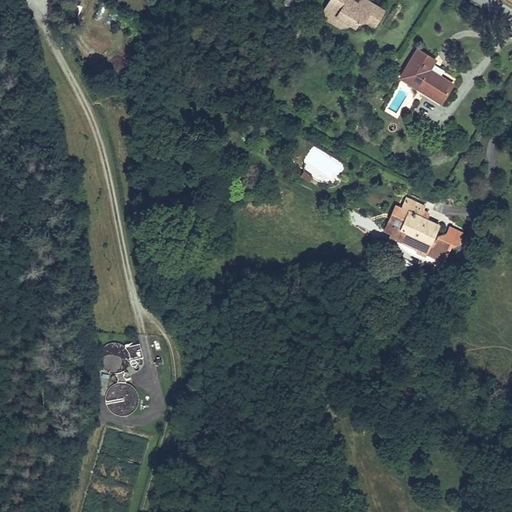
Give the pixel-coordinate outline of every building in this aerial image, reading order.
[(329,0),(328,2),(334,7),(337,15),(351,24),(356,27),(359,22),(365,20),(374,26),(384,11),(366,0),(360,0),(356,6),(350,2),(351,0),(329,0)] [(70,2),(67,11),(76,15),(80,7),(70,2)] [(340,27),(351,24),(337,15),(334,7),(328,2),(324,7),(326,18),(340,27)] [(103,3),(93,20),(116,31),(125,11),(103,3)] [(435,60),(417,49),(400,77),(425,92),(428,87),(444,97),(452,84),(435,73),(434,76),(427,72),(429,70),(435,60)] [(428,87),(425,92),(441,102),(444,97),(428,87)] [(309,181),(312,177),(304,171),(301,175),(309,181)] [(412,232),(407,242),(418,247),(417,251),(425,254),(426,252),(433,237),(439,225),(420,216),(425,206),(407,198),(402,207),(402,208),(409,211),(405,219),(398,216),(395,224),(394,224),(412,232)] [(388,220),(395,224),(398,216),(405,219),(409,211),(402,208),(402,207),(395,204),(388,220)] [(412,232),(394,224),(390,234),(407,242),(412,232)] [(451,246),(433,237),(426,252),(444,261),(451,246)] [(417,264),(403,257),(399,265),(414,271),(417,264)] [(425,328),(418,324),(414,331),(421,335),(425,328)] [(126,344),(128,361),(142,360),(140,342),(126,344)] [(121,392),(121,410),(132,410),(132,392),(121,392)]
